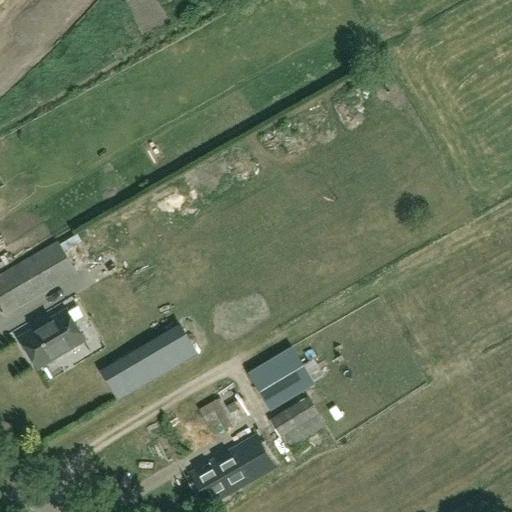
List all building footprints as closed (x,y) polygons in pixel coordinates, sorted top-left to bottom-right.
[(0,302),(7,314),(76,274),(58,243),(0,276),(0,302)] [(38,369),(85,341),(67,310),(20,338),(38,369)] [(183,326),(103,373),(117,396),(197,350),(183,326)] [(291,346),(247,372),(270,410),(314,383),(291,346)] [(223,398),(200,410),(212,435),(235,423),(223,398)] [(310,399),(271,421),(286,448),(325,426),(310,399)] [(209,506),(275,469),(257,437),(191,474),(209,506)]
